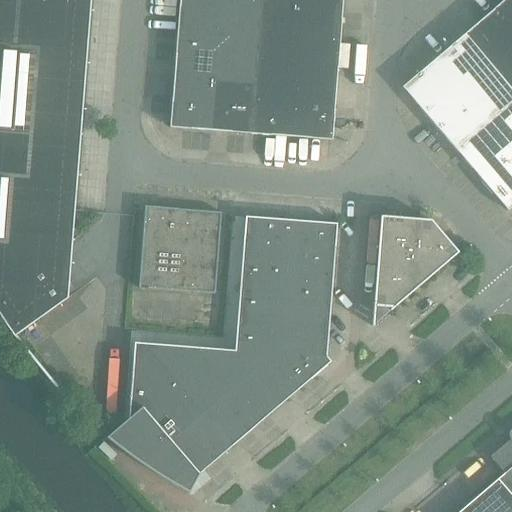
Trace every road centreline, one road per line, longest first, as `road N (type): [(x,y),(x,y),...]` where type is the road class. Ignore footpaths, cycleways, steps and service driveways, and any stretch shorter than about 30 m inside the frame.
road 1 (unclassified): [(378,149),(361,173),(330,185),(122,170),(134,0)]
road 2 (unclassified): [(511,278),(249,511)]
road 3 (unclassified): [(358,511),(511,381)]
road 4 (unclassified): [(511,273),(378,149)]
road 5 (unclassified): [(378,149),(388,5)]
